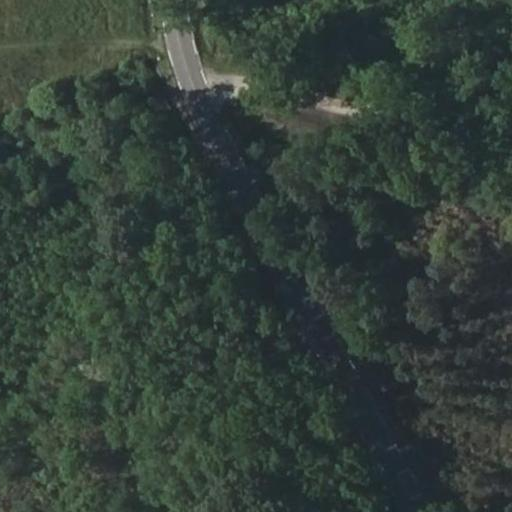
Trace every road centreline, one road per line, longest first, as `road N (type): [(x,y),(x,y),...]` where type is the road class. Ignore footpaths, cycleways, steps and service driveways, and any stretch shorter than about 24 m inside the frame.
road 1 (tertiary): [(182,0),(458,511)]
road 2 (track): [(511,157),(229,86)]
